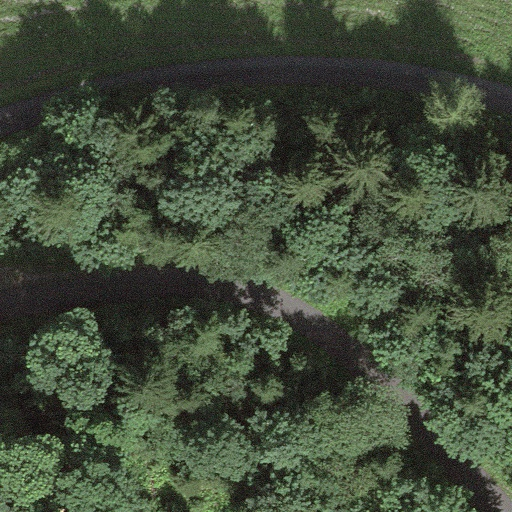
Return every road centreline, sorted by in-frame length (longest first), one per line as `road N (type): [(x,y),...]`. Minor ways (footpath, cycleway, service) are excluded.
road 1 (track): [(0,303),(162,279),(262,294),(359,336),(511,485)]
road 2 (unclassified): [(0,123),(215,74),(477,82),(511,96)]
